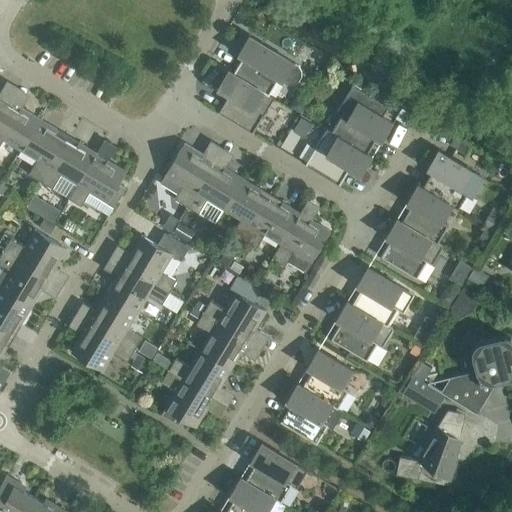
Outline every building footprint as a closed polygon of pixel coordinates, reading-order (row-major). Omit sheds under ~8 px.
[(291,60),(250,35),(238,54),(244,57),(234,73),(270,95),(270,94),(280,78),(288,83),(293,83),(298,81),(301,75),(301,70),(300,66),(291,61),(291,60)] [(234,73),(229,70),(218,88),(230,96),(219,112),(254,133),(275,97),(270,94),(270,95),(234,73)] [(354,85),(337,113),(342,116),(332,132),(332,133),(368,154),(378,138),(383,142),(394,123),(383,116),(389,106),(354,85)] [(0,119),(11,101),(0,94),(0,119)] [(297,96),(290,106),(300,113),(307,103),(297,96)] [(40,119),(11,101),(0,119),(0,146),(4,139),(21,149),(40,119)] [(302,117),(293,131),(304,137),(312,123),(302,117)] [(38,160),(29,174),(41,181),(65,141),(55,135),(58,130),(40,119),(21,149),(38,160)] [(306,165),(340,185),(350,169),(362,176),(374,157),(368,154),(332,133),(332,132),(327,129),(306,165)] [(79,142),(76,148),(65,141),(41,181),(53,189),(62,174),(78,184),(79,184),(94,159),(95,159),(98,154),(79,142)] [(201,160),(204,155),(185,143),(161,183),(179,193),(175,199),(187,206),(212,166),(201,160)] [(433,172),(423,187),(423,188),(454,206),(453,207),(459,210),(469,192),(474,195),(485,178),(480,175),(480,174),(439,150),(427,168),(433,172)] [(91,191),(108,202),(109,201),(116,205),(126,188),(119,184),(127,171),(108,160),(105,165),(95,159),(94,159),(79,184),(78,184),(69,198),(82,206),(91,191)] [(225,167),(222,173),(212,166),(187,206),(199,213),(208,199),(225,209),(244,178),(225,167)] [(258,195),(262,189),(244,178),(225,209),(242,219),(233,234),(245,241),(269,201),(258,195)] [(423,187),(418,184),(407,203),(412,206),(403,221),(402,222),(438,244),(438,243),(449,226),(444,222),(453,207),(454,206),(423,188),(423,187)] [(40,215),(47,204),(34,196),(27,207),(40,215)] [(298,219),(301,213),(283,202),(280,208),(269,201),(245,241),(257,248),(266,234),(282,244),(298,219)] [(493,206),(483,224),(486,226),(496,232),(506,214),(493,206)] [(179,219),(170,214),(163,226),(171,231),(179,219)] [(403,221),(397,218),(386,237),(391,240),(382,256),(417,278),(428,261),(433,264),(444,246),(438,243),(438,244),(402,222),(403,221)] [(306,272),(330,231),(312,220),(308,225),(298,219),(282,244),(273,258),(286,266),(288,261),(306,272)] [(195,231),(180,222),(173,233),(189,242),(195,231)] [(479,238),(489,244),(496,232),(486,226),(479,238)] [(67,248),(36,230),(26,247),(4,234),(0,241),(0,247),(4,250),(44,274),(51,264),(56,267),(67,248)] [(177,280),(163,271),(173,254),(183,260),(191,247),(167,232),(159,245),(143,235),(131,254),(137,257),(130,268),(170,292),(177,280)] [(4,250),(0,257),(0,264),(11,271),(1,288),(32,306),(43,288),(38,285),(44,274),(4,250)] [(234,256),(226,251),(220,262),(228,267),(234,256)] [(244,266),(234,260),(230,267),(240,273),(244,266)] [(409,291),(368,266),(357,285),(362,288),(353,304),(388,326),(389,325),(399,308),(404,312),(414,294),(409,291)] [(490,276),(476,267),(468,280),(482,289),(490,276)] [(149,295),(163,304),(170,292),(130,268),(124,278),(119,275),(108,293),(138,312),(149,295)] [(262,290),(238,276),(230,288),(236,292),(254,303),(262,290)] [(467,283),(459,296),(477,306),(484,293),(467,283)] [(0,326),(9,332),(16,321),(21,324),(32,306),(1,288),(0,287),(0,326)] [(170,292),(163,304),(177,312),(184,301),(170,292)] [(226,309),(211,301),(204,313),(244,337),(250,326),(256,329),(267,311),(254,303),(236,292),(226,309)] [(143,337),(128,329),(138,312),(108,293),(90,322),(135,349),(143,337)] [(394,328),(389,325),(388,326),(353,304),(348,300),(336,319),(342,322),(332,338),(368,360),(378,342),(384,345),(394,328)] [(201,318),(197,325),(211,333),(201,350),(232,369),(243,350),(238,347),(244,337),(204,313),(197,308),(193,314),(201,318)] [(135,349),(90,322),(72,352),(103,370),(114,353),(128,361),(135,349)] [(0,359),(8,346),(3,342),(9,332),(0,326),(0,359)] [(433,333),(421,326),(415,336),(427,343),(433,333)] [(451,377),(455,392),(511,378),(511,377),(511,338),(510,337),(509,337),(506,336),(504,336),(502,336),(488,339),(488,340),(484,341),(475,356),(476,360),(475,360),(478,371),(451,377)] [(146,341),(140,350),(151,357),(157,348),(146,341)] [(415,344),(410,352),(418,356),(423,348),(415,344)] [(216,384),(221,387),(232,369),(201,350),(191,367),(177,358),(169,370),(209,394),(216,384)] [(353,371),(318,350),(307,367),(313,371),(303,386),(303,387),(338,408),(348,391),(343,388),(353,371)] [(158,351),(153,360),(165,367),(170,359),(158,351)] [(148,361),(138,355),(132,365),(142,371),(148,361)] [(417,377),(424,381),(433,367),(423,361),(414,376),(417,377)] [(197,427),(208,408),(203,405),(209,394),(169,370),(162,382),(177,391),(162,415),(179,425),(183,418),(197,427)] [(414,376),(413,375),(405,389),(437,408),(445,394),(424,381),(414,376)] [(317,442),(328,424),(333,427),(343,411),(338,408),(303,387),(303,386),(298,383),(287,402),(292,405),(282,421),(317,442)] [(374,428),(379,420),(371,415),(365,423),(374,428)] [(401,456),(397,474),(410,477),(411,472),(453,480),(463,425),(442,421),(418,460),(401,456)] [(371,431),(357,422),(350,434),(364,442),(371,431)] [(262,443),(251,462),(256,465),(247,480),(247,481),(277,499),(282,503),(292,485),(297,488),(308,471),(303,468),(262,443)] [(362,454),(355,465),(367,472),(370,467),(369,458),(362,454)] [(20,488),(22,484),(8,475),(0,487),(0,511),(25,511),(34,497),(20,488)] [(247,480),(241,477),(230,495),(235,499),(227,511),(268,511),(277,499),(247,481),(247,480)] [(52,502),(49,506),(34,497),(25,511),(64,511),(66,510),(52,502)] [(346,499),(338,497),(335,510),(341,511),(345,511),(347,506),(344,506),(346,499)]
